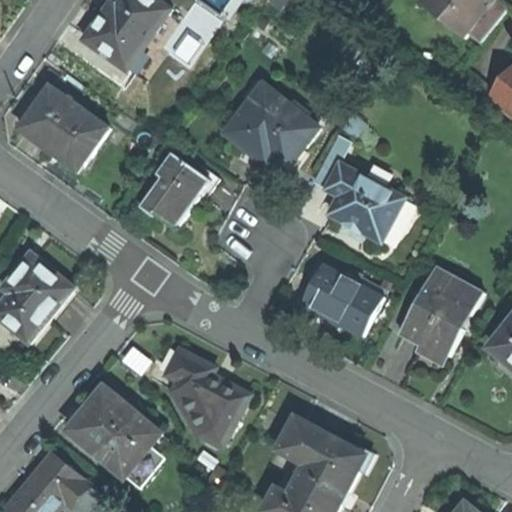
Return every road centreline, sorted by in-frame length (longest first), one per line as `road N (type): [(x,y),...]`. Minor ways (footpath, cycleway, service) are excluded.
road 1 (residential): [(150,277),(434,435)]
road 2 (residential): [(150,277),(0,458)]
road 3 (residential): [(0,165),(150,277)]
road 4 (unknown): [(229,324),(293,222)]
